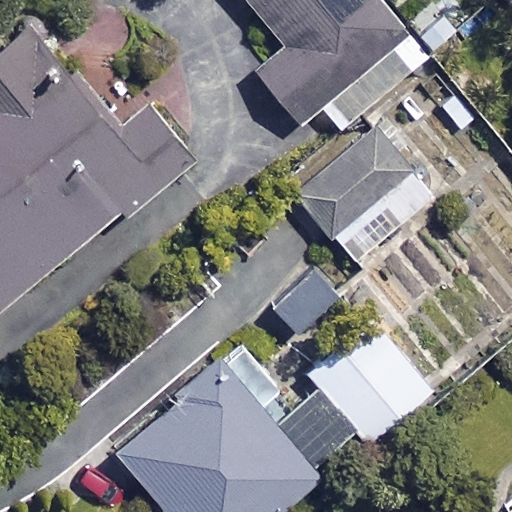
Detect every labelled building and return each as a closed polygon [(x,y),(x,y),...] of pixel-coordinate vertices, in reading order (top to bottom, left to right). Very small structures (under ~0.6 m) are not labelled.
[(423,52),(382,0),(246,0),(276,38),(248,59),(292,114),(315,96),(335,121),(423,52)] [(112,115),(25,12),(0,32),(0,289),(113,194),(119,201),(187,144),(141,90),(112,115)] [(428,188),(363,115),(287,183),(351,256),(428,188)] [(256,292),(286,324),(330,285),(300,252),(256,292)] [(372,309),(302,360),(356,433),(425,383),(372,309)] [(258,511),(311,467),(304,459),(341,427),(299,378),(262,410),(214,354),(111,442),(159,499),(143,511),(258,511)] [(511,511),(511,494),(500,504),(507,511),(511,511)]
